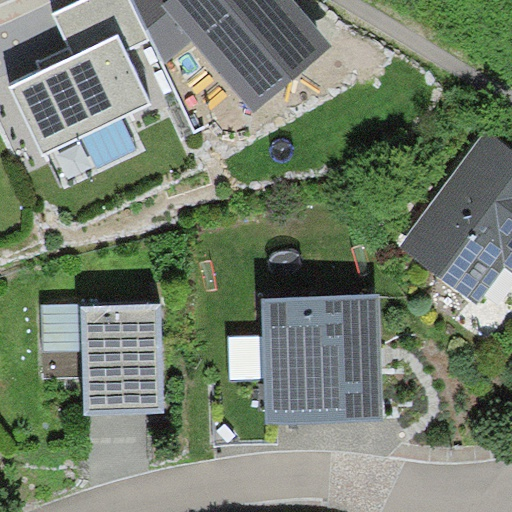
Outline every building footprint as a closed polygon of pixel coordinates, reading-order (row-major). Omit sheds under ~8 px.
[(295,0),(177,0),(172,4),(257,104),(331,41),(295,0)] [(15,83),(47,153),(160,101),(128,31),(15,83)] [(488,313),(511,282),(511,131),(491,115),(393,236),(488,313)] [(242,378),(358,376),(355,203),(239,205),(242,378)] [(158,393),(155,283),(76,284),(79,394),(158,393)]
